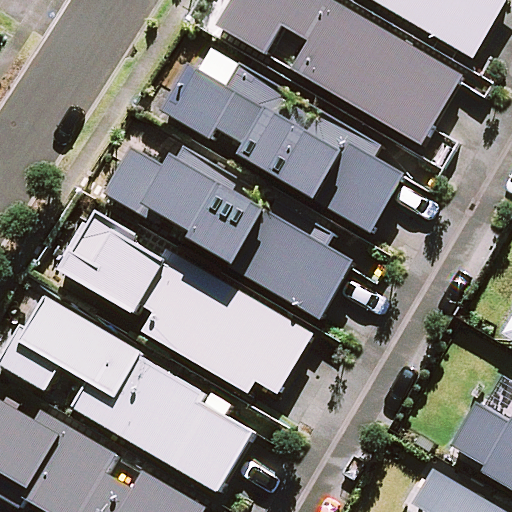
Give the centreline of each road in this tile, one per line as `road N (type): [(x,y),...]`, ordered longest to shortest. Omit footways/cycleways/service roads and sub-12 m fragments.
road 1 (residential): [(511,99),(280,511)]
road 2 (residential): [(102,0),(0,159)]
